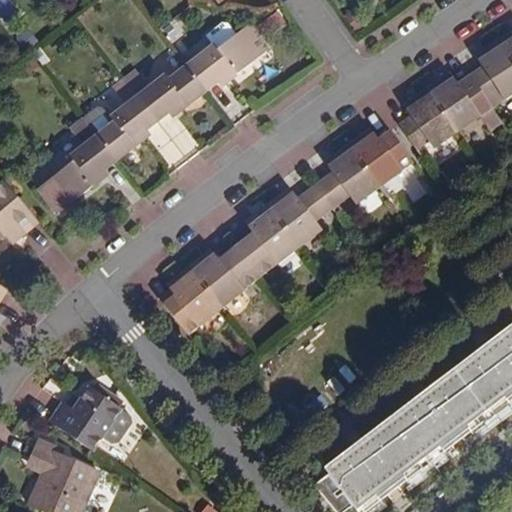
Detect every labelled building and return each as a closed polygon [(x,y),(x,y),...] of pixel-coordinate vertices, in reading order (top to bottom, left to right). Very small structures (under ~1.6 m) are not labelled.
[(74,162),(55,177),(74,203),(94,187),(89,182),(135,148),(130,142),(184,101),(188,106),(232,71),(236,76),(255,61),(248,52),(261,42),(248,24),(216,49),(212,46),(168,80),(165,76),(148,89),(137,75),(115,93),(126,106),(111,117),(114,123),(71,157),(74,162)] [(511,32),(499,41),(503,47),(511,40),(511,32)] [(511,40),(503,47),(511,61),(511,40)] [(503,47),(499,41),(474,57),(479,63),(503,47)] [(269,51),(261,42),(248,52),(255,61),(269,51)] [(511,95),(511,61),(503,47),(479,63),(482,68),(469,77),(487,102),(499,94),(503,102),(511,95)] [(451,74),(426,90),(430,96),(455,79),(451,74)] [(455,79),(430,96),(456,134),(479,118),(485,126),(497,118),(487,102),(469,77),(458,84),(455,79)] [(430,96),(426,90),(403,106),(407,111),(430,96)] [(456,134),(430,96),(407,111),(411,117),(398,126),(416,151),(428,142),(433,150),(456,134)] [(370,128),(346,145),(351,151),(375,134),(370,128)] [(375,134),(351,151),(379,189),(402,173),(396,165),(408,157),(390,132),(379,140),(375,134)] [(351,151),(346,145),(323,162),(328,168),(351,151)] [(355,206),(379,189),(351,151),(328,168),(333,173),(315,186),(333,209),(349,197),(355,206)] [(13,230),(22,240),(38,225),(4,184),(0,187),(0,241),(5,237),(13,230)] [(316,223),(333,209),(315,186),(298,199),(294,195),(272,212),(299,248),(322,230),(316,223)] [(290,189),(267,206),(272,212),(294,195),(290,189)] [(272,212),(267,206),(242,226),(246,231),(272,212)] [(259,278),(299,248),(272,212),(246,231),(251,236),(236,248),(259,278)] [(13,230),(5,237),(13,247),(22,240),(13,230)] [(214,257),(193,273),(221,309),(260,279),(259,278),(236,248),(218,262),(214,257)] [(209,251),(188,267),(188,268),(193,273),(214,257),(209,251)] [(168,289),(169,291),(193,273),(188,268),(188,267),(186,268),(165,285),(168,289)] [(221,309),(193,273),(169,291),(173,297),(162,306),(187,335),(221,309)] [(173,297),(169,291),(168,289),(167,289),(156,298),(162,306),(173,297)] [(511,290),(472,321),(489,344),(322,471),(328,479),(316,487),(327,501),(338,492),(342,496),(331,505),(336,511),(348,511),(351,509),(353,511),(363,511),(364,511),(363,511),(376,511),(387,503),(382,498),(398,486),(403,492),(421,478),(416,472),(430,461),(434,468),(452,455),(447,448),(463,436),(468,442),(485,429),(480,423),(494,412),(498,419),(511,408),(511,290)] [(93,380),(89,387),(118,406),(122,400),(93,380)] [(118,408),(119,407),(118,406),(89,387),(87,385),(80,396),(71,390),(63,401),(61,399),(46,419),(89,449),(97,438),(118,408)] [(118,408),(97,438),(105,443),(115,443),(130,420),(128,413),(119,407),(118,408)] [(33,437),(30,443),(41,448),(43,441),(33,437)] [(43,464),(39,474),(26,503),(45,511),(75,511),(93,468),(56,454),(59,447),(43,441),(41,448),(30,443),(25,456),(43,464)] [(20,466),(39,474),(43,464),(25,456),(20,466)] [(338,492),(327,501),(331,505),(342,496),(338,492)]
